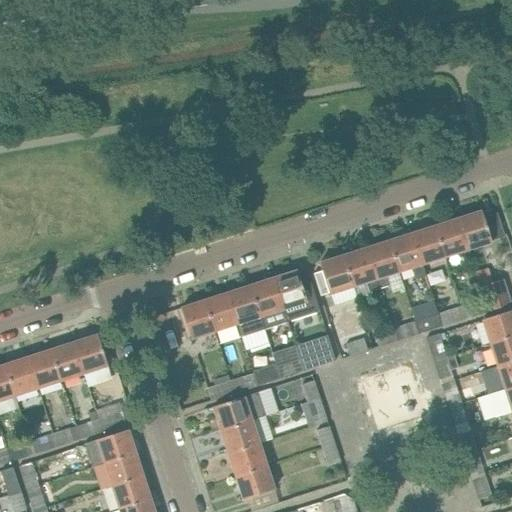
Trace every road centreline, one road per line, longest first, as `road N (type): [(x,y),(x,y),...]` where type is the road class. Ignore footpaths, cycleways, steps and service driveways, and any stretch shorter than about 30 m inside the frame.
road 1 (unclassified): [(119,289),(511,158)]
road 2 (residential): [(191,511),(119,289)]
road 3 (primary): [(158,0),(0,24)]
road 4 (unclassified): [(0,328),(119,289)]
